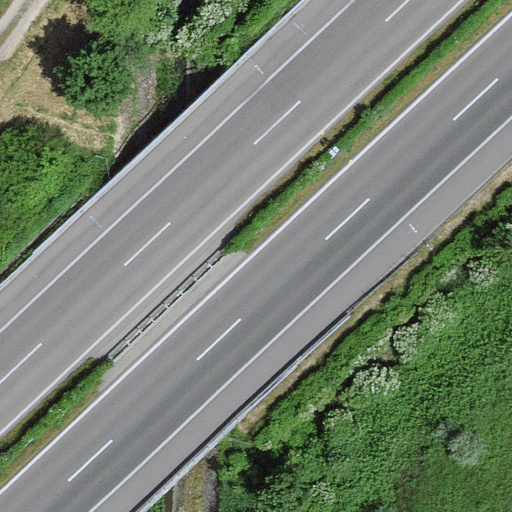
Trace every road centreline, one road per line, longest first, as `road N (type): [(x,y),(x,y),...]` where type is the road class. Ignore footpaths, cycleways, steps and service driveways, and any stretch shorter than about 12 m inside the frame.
road 1 (motorway): [(35,511),(511,66)]
road 2 (motorway): [(408,0),(0,382)]
